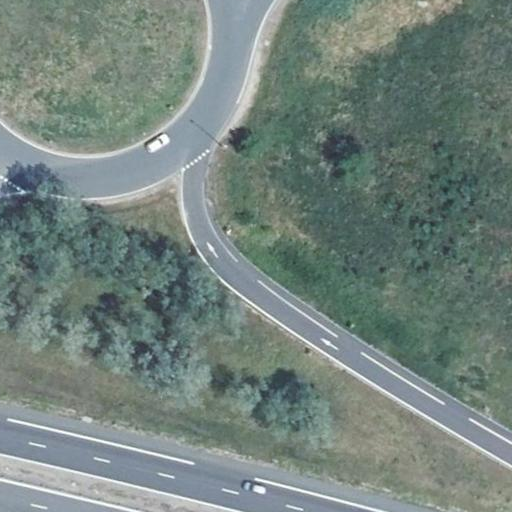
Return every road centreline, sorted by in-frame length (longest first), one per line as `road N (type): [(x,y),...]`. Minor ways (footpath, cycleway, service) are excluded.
road 1 (motorway): [(511,454),(339,351),(233,268),(198,217),(190,135)]
road 2 (motorway): [(307,511),(0,435)]
road 3 (secondary): [(29,165),(71,176),(114,175),(190,135)]
